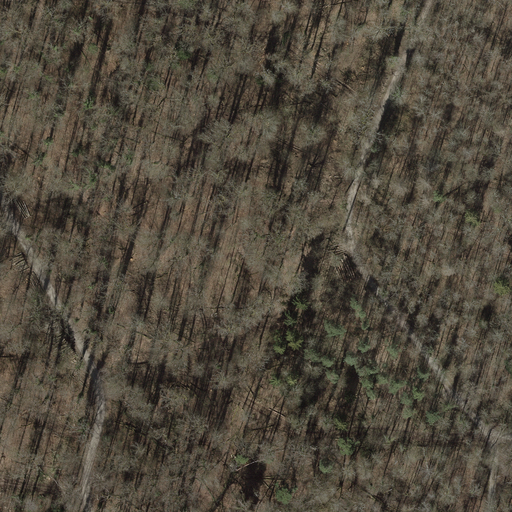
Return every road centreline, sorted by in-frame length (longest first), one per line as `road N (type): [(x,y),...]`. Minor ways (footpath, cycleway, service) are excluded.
road 1 (track): [(431,0),(350,190),(347,233),(356,269),(491,425)]
road 2 (track): [(0,197),(100,389),(84,478),(88,511)]
